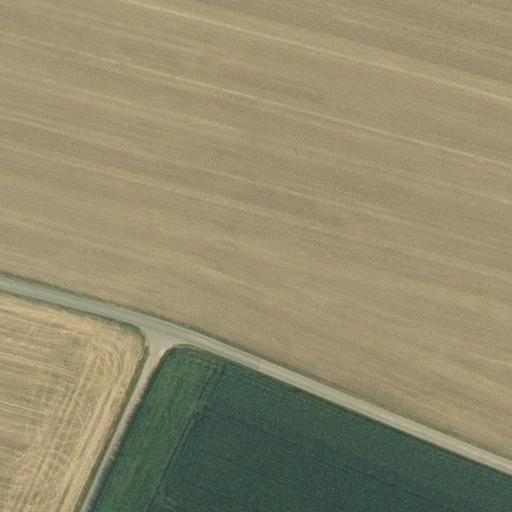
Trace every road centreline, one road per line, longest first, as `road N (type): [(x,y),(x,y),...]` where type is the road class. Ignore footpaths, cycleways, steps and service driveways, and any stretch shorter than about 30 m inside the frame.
road 1 (track): [(0,287),(212,351),(511,470)]
road 2 (track): [(85,511),(164,335)]
